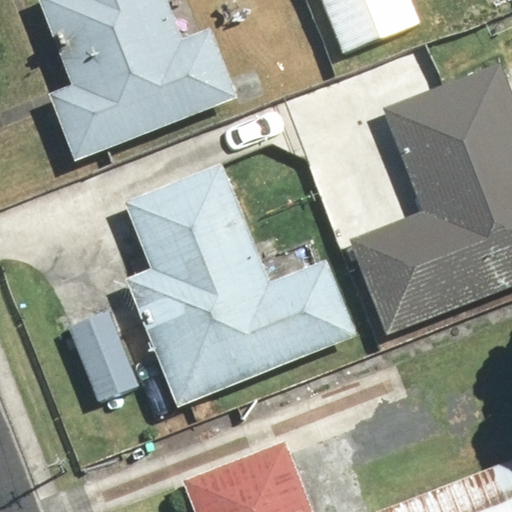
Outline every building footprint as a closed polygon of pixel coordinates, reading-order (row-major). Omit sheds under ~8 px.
[(197,44),(179,0),(50,0),(85,88),(62,97),(88,166),(254,102),(227,33),(197,44)] [(418,0),(329,0),(353,58),(429,28),(418,0)] [(363,243),(399,336),(511,293),(511,68),(394,113),(433,217),(363,243)] [(235,167),(138,206),(165,272),(135,284),(188,413),(374,337),(343,263),(284,287),(235,167)] [(127,311),(78,329),(106,409),(156,392),(127,311)] [(327,511),(303,447),(200,485),(209,511),(327,511)] [(511,511),(511,471),(400,511),(511,511)]
